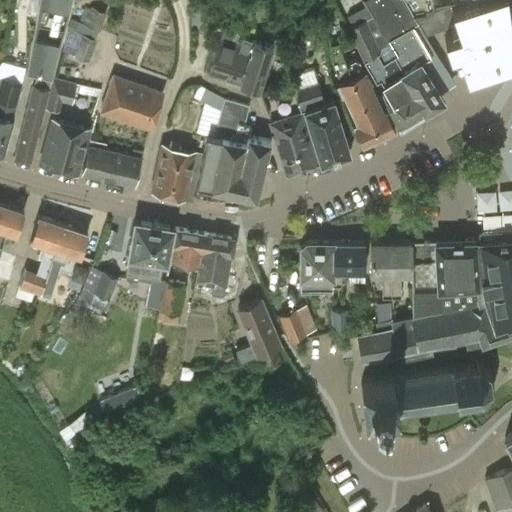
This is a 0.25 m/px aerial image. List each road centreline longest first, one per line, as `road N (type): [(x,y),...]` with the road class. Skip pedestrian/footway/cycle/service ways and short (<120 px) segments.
road 1 (residential): [(511,93),(266,215),(205,218),(137,206)]
road 2 (residential): [(511,408),(442,470),(394,479),(368,469),(341,435),(322,363)]
road 3 (residential): [(137,206),(182,50),(173,0)]
road 4 (residential): [(137,206),(0,169)]
